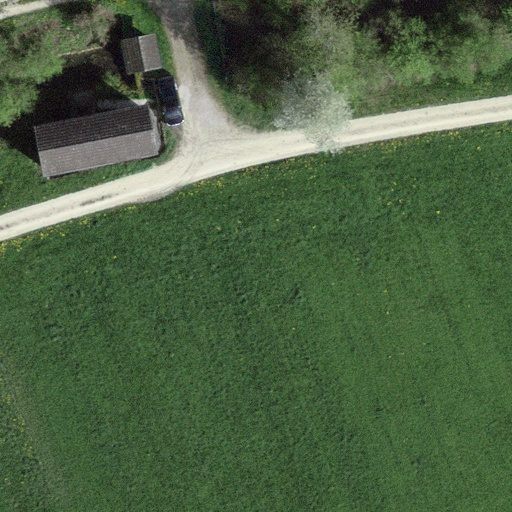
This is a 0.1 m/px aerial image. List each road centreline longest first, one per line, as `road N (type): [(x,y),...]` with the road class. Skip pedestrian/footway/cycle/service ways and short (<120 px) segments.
road 1 (track): [(0,228),(214,159),(511,110)]
road 2 (track): [(174,0),(214,159)]
